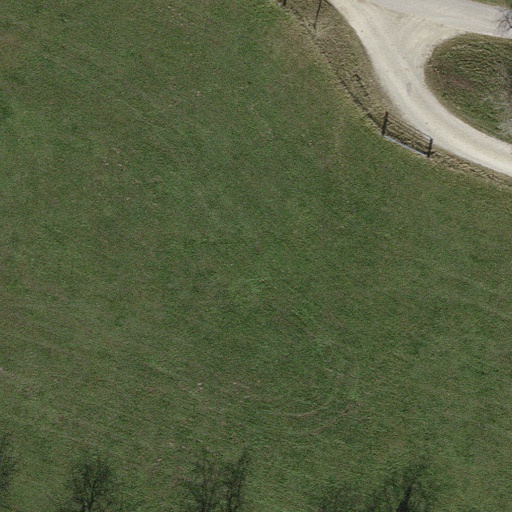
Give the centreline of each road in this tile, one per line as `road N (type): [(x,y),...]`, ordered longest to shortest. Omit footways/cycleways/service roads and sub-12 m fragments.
road 1 (track): [(511,166),(437,139),(379,73),(384,2)]
road 2 (track): [(511,18),(378,0)]
